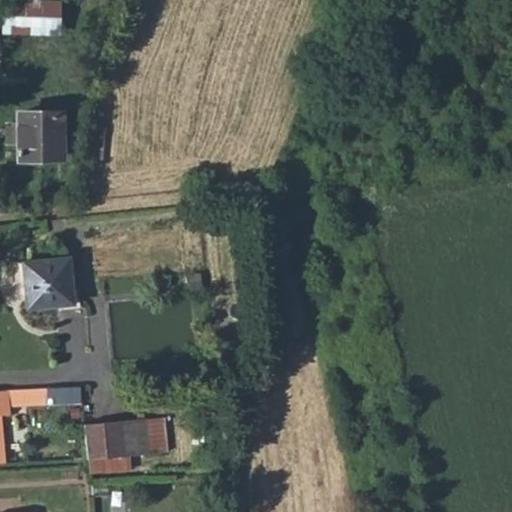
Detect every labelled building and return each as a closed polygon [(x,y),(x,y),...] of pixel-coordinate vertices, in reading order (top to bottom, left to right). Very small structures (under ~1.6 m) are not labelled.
[(38,33),(40,0),(5,0),(3,32),(38,33)] [(62,114),(18,113),(18,158),(62,158),(62,114)] [(71,257),(24,261),(29,309),(76,304),(71,257)] [(0,463),(4,463),(2,415),(11,414),(11,405),(7,405),(7,388),(0,388),(0,463)] [(40,402),(39,388),(7,388),(7,405),(11,405),(41,404),(40,402)] [(49,397),(49,388),(39,388),(40,402),(49,397)] [(123,423),(84,426),(88,459),(125,457),(123,423)]
